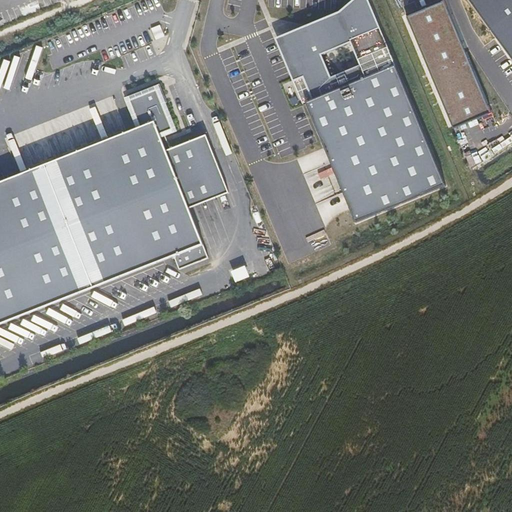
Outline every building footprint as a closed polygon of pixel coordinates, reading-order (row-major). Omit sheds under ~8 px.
[(38,0),(24,0),(0,9),(0,25),(42,9),(38,0)] [(320,142),(355,227),(445,190),(366,0),(355,0),(340,14),(277,41),(320,142)] [(511,0),(468,0),(511,63),(511,0)] [(444,2),(407,17),(455,130),(492,114),(444,2)] [(0,188),(0,330),(174,261),(178,271),(205,260),(186,213),(228,196),(205,139),(164,155),(156,136),(170,131),(155,94),(129,104),(141,133),(0,188)] [(232,271),(237,281),(250,276),(246,265),(232,271)]
